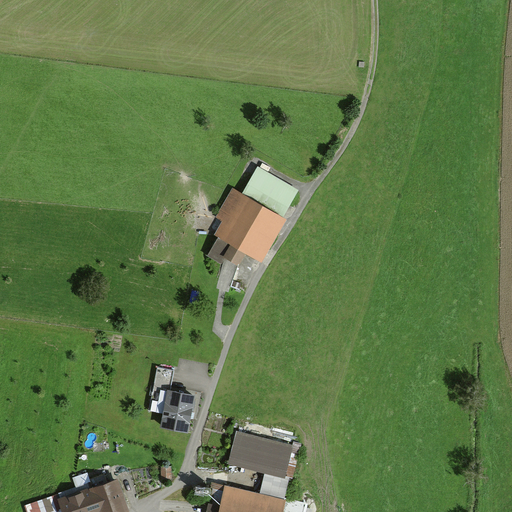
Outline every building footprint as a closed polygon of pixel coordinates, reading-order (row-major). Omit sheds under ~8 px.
[(295,191),(259,169),(244,194),(230,186),(206,226),(219,234),(211,248),(240,266),(249,251),(261,258),(284,220),(279,217),(295,191)] [(175,368),(158,366),(150,410),(167,413),(165,425),(190,429),(196,395),(171,391),(175,368)] [(294,443),(236,428),(228,461),(285,476),(294,443)] [(161,473),(172,473),(172,462),(162,462),(161,473)] [(76,487),(26,504),(28,511),(127,511),(129,511),(120,484),(113,486),(109,474),(93,479),(90,472),(73,478),(76,487)] [(282,511),(286,497),(224,483),(220,502),(209,499),(206,511),(282,511)]
